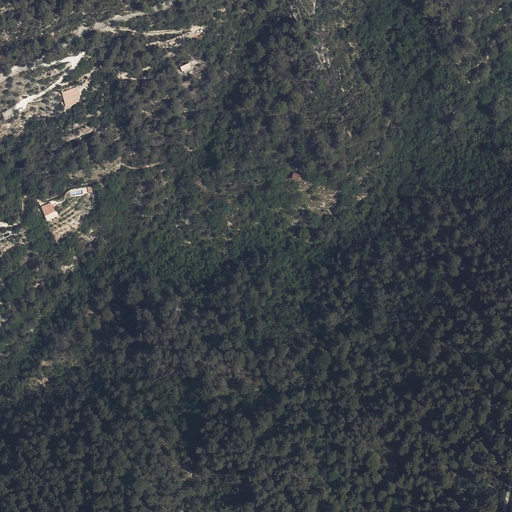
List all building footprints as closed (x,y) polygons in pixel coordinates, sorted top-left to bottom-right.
[(180,67),(182,72),(191,68),(189,63),(180,67)] [(334,72),(328,74),(331,84),(337,82),(334,72)] [(73,97),(74,102),(78,100),(81,93),(79,94),(74,97),(73,97)] [(69,99),(68,96),(62,98),(65,106),(74,102),(73,97),(69,99)] [(11,108),(1,113),(5,120),(14,115),(11,108)] [(187,203),(182,199),(175,212),(182,216),(187,208),(185,206),(187,203)] [(51,204),(40,208),(43,217),(54,214),(51,204)]
